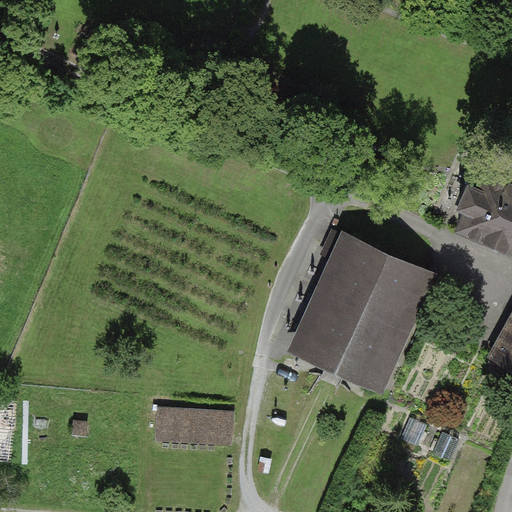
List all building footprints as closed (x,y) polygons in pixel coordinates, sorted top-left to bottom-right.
[(511,176),(486,165),(458,228),(511,252),(511,176)] [(389,391),(445,266),(344,222),(289,347),(389,391)] [(511,373),(511,325),(492,363),(511,373)] [(288,353),(270,413),(290,419),(307,359),(288,353)] [(0,395),(0,459),(24,461),(28,397),(0,395)] [(232,446),(233,408),(160,406),(159,444),(232,446)]
